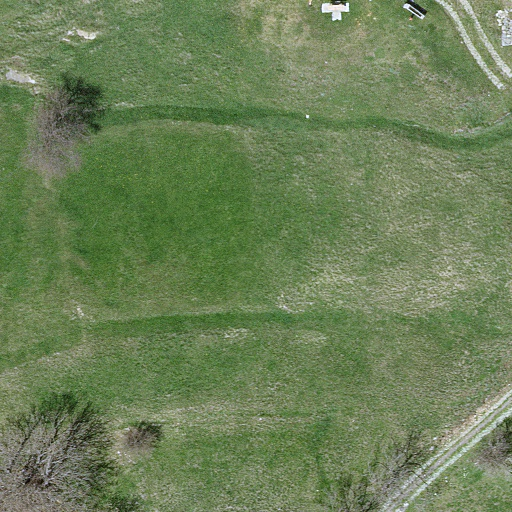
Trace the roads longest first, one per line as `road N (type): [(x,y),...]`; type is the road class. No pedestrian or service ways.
road 1 (track): [(431,0),(451,6),(470,70),(500,113),(511,112)]
road 2 (track): [(511,413),(402,511)]
